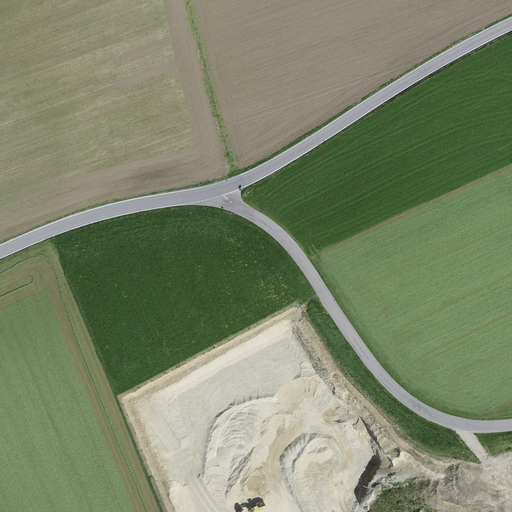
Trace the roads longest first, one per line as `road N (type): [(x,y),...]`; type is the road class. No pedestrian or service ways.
road 1 (unclassified): [(511,423),(449,421),(398,392),(282,237),(218,189)]
road 2 (tertiary): [(511,24),(254,176),(218,189)]
road 3 (tertiary): [(218,189),(44,232),(0,252)]
